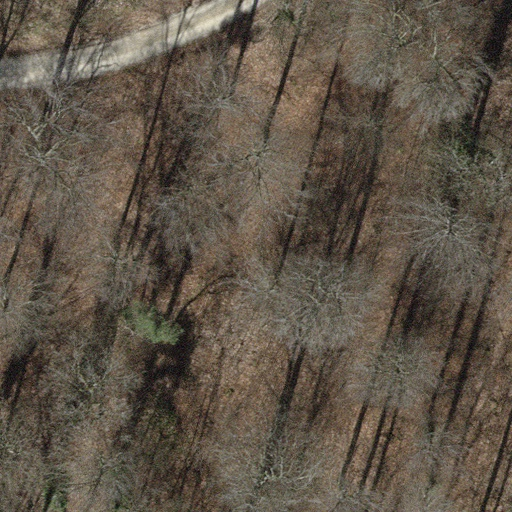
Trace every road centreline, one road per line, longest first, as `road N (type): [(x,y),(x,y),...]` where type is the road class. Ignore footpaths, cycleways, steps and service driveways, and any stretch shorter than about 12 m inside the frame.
road 1 (track): [(406,0),(248,201),(108,422),(71,511)]
road 2 (track): [(0,76),(107,56),(239,0)]
